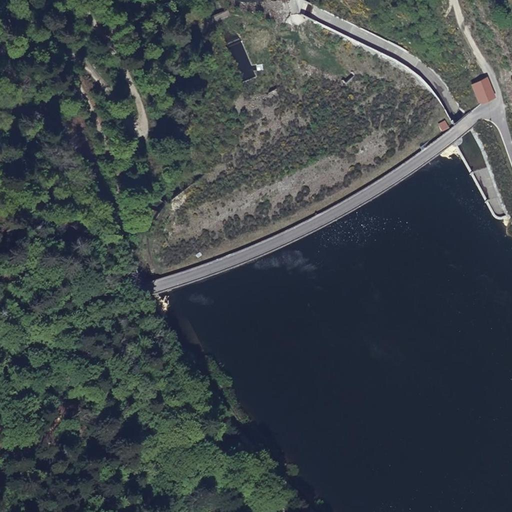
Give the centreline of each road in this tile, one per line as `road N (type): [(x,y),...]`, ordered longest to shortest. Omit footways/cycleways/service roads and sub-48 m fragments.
road 1 (track): [(81,0),(118,51),(147,126),(138,133),(81,59),(58,50),(99,128),(113,172),(113,222)]
road 2 (track): [(144,288),(194,387),(315,511)]
road 3 (unclassified): [(0,110),(27,106),(52,120),(78,151),(144,288)]
road 4 (track): [(448,0),(463,47),(487,72),(491,110)]
